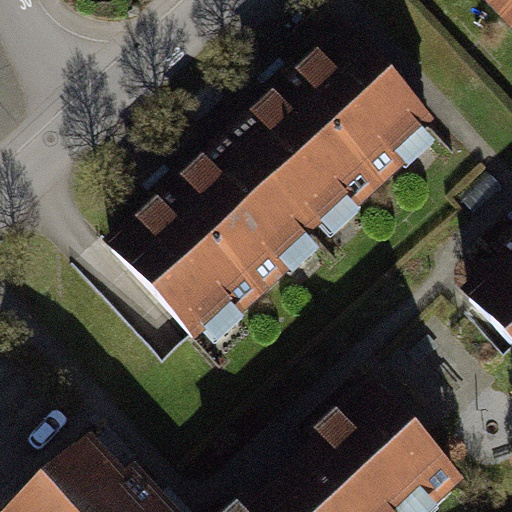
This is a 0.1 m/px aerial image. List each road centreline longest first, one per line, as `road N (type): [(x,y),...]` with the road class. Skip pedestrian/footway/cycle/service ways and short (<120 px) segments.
road 1 (residential): [(218,0),(86,115)]
road 2 (residential): [(14,0),(86,115)]
road 3 (residential): [(86,115),(0,201)]
